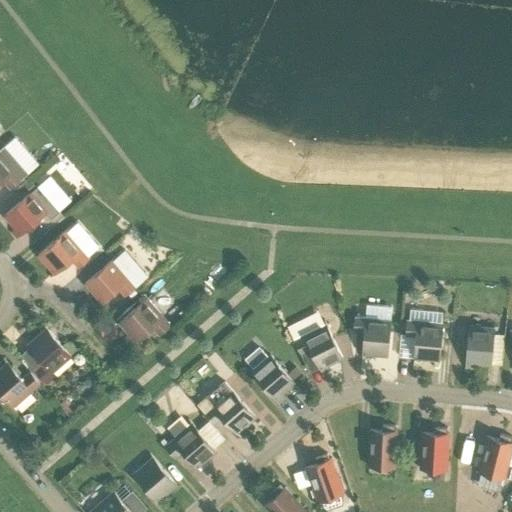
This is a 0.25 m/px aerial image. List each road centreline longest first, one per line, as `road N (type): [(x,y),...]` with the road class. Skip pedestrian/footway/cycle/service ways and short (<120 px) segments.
road 1 (residential): [(511,413),(361,396),(318,417),(204,511)]
road 2 (residential): [(12,290),(57,294),(111,356)]
